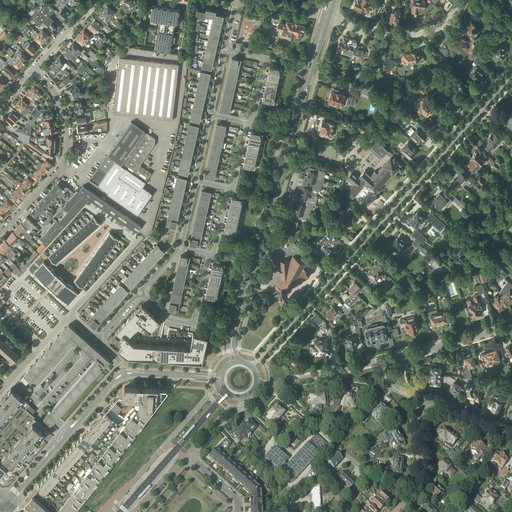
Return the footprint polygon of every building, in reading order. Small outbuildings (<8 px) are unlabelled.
[(125,14),(124,13),(126,12),(126,11),(132,9),(128,0),(123,2),(124,4),(123,4),(123,6),(120,7),(120,8),(117,11),(126,19),(128,16),(125,14)] [(129,0),(128,0),(132,9),(133,12),(136,10),(135,8),(138,7),(140,6),(138,0),(129,0)] [(361,0),(362,1),(360,0),(356,0),(356,1),(354,2),(353,4),(354,6),(358,8),(358,9),(357,11),(361,13),(362,11),(363,11),(368,13),(371,7),(372,7),(374,3),(367,0),(361,0)] [(423,10),(425,2),(418,1),(418,0),(413,0),(414,0),(411,18),(416,18),(417,14),(419,14),(421,13),(422,11),(423,10)] [(37,12),(33,16),(42,24),(47,28),(49,25),(51,27),(52,28),(53,27),(55,29),(56,28),(58,26),(57,24),(56,24),(56,23),(51,18),(49,16),(56,8),(57,6),(56,3),(43,6),(42,6),(41,7),(39,9),(39,8),(38,7),(37,7),(34,10),(37,12)] [(112,18),(116,13),(107,5),(103,10),(112,18)] [(167,7),(153,5),(150,20),(159,21),(155,50),(170,52),(174,24),(177,24),(179,9),(170,8),(170,7),(167,6),(167,7)] [(397,23),(400,11),(400,9),(396,8),(397,7),(393,6),(391,13),(392,13),(389,21),(393,22),(397,23)] [(62,21),(69,13),(63,8),(56,15),(62,21)] [(215,12),(215,10),(205,8),(205,11),(197,9),(195,16),(199,17),(204,18),(205,18),(205,15),(213,17),(213,19),(222,21),(223,16),(223,15),(215,13),(215,12)] [(112,18),(103,10),(99,15),(108,23),(110,20),(113,22),(113,23),(116,26),(118,24),(117,23),(115,20),(112,18)] [(33,16),(31,19),(33,21),(40,26),(42,24),(33,16)] [(27,24),(28,22),(23,17),(20,31),(25,26),(27,24)] [(99,30),(103,26),(95,18),(91,23),(92,23),(99,30)] [(294,23),(286,21),(285,25),(278,23),(277,28),(280,29),(278,34),(292,38),(293,36),(299,38),(301,30),(303,30),(303,29),(304,29),(304,27),(304,26),(298,24),(294,23)] [(475,35),(479,30),(475,27),(475,26),(471,22),(462,31),(461,33),(459,32),(456,35),(465,44),(469,40),(467,39),(470,37),(471,39),(472,38),(474,40),(477,37),(475,35)] [(99,30),(92,23),(91,23),(87,27),(94,33),(92,35),(98,40),(100,42),(101,43),(104,40),(98,35),(98,36),(97,35),(100,31),(99,30)] [(7,37),(14,38),(18,33),(19,27),(10,25),(9,32),(8,32),(7,37)] [(24,34),(29,29),(25,26),(20,31),(24,34)] [(128,31),(133,35),(137,29),(133,26),(128,31)] [(38,34),(45,40),(49,35),(42,29),(38,34)] [(41,44),(45,40),(38,34),(36,31),(32,36),(34,38),(41,44)] [(90,44),(93,41),(91,39),(89,37),(90,37),(83,31),(80,35),(86,41),(90,44)] [(17,44),(23,37),(19,34),(20,33),(19,32),(18,33),(14,38),(12,40),(17,44)] [(85,42),(86,41),(80,35),(76,39),(82,45),(83,44),(84,46),(86,44),(85,42)] [(350,60),(351,60),(352,56),(352,55),(353,50),(354,48),(356,41),(343,37),(342,41),(339,41),(336,51),(350,55),(349,59),(351,60),(350,60)] [(457,50),(447,40),(444,43),(439,48),(447,55),(449,52),(452,55),(457,50)] [(23,47),(32,55),(32,54),(33,54),(34,53),(34,51),(36,49),(27,42),(23,47)] [(76,56),(81,51),(73,43),(68,49),(73,54),(76,56)] [(502,60),(505,57),(503,55),(507,50),(500,44),(492,52),(499,58),(500,58),(502,60)] [(467,52),(460,46),(458,49),(464,55),(467,52)] [(362,50),(363,48),(360,47),(359,49),(354,48),(353,50),(352,55),(352,56),(351,60),(355,61),(358,60),(358,58),(362,59),(364,51),(362,50)] [(23,50),(20,48),(19,50),(14,55),(16,57),(23,63),(23,64),(27,60),(27,59),(28,58),(21,52),(23,50)] [(73,60),(76,57),(76,56),(73,54),(68,49),(63,54),(68,59),(70,57),(73,60)] [(480,54),(473,49),(469,54),(475,59),(480,54)] [(91,50),(88,53),(96,60),(98,57),(91,50)] [(384,68),(385,51),(380,51),(379,61),(376,60),(376,65),(379,65),(379,67),(384,68)] [(385,51),(384,68),(384,69),(389,69),(389,66),(392,66),(393,61),(390,61),(391,52),(385,51)] [(410,52),(412,62),(413,64),(417,63),(417,60),(420,60),(421,60),(424,60),(423,56),(419,57),(418,51),(410,52)] [(413,65),(412,62),(410,52),(411,53),(406,54),(403,54),(404,60),(403,61),(404,65),(402,65),(402,67),(398,67),(398,75),(401,74),(401,75),(404,75),(404,70),(407,70),(406,69),(409,69),(409,66),(413,65)] [(12,64),(18,69),(22,64),(22,65),(23,64),(23,63),(16,57),(15,58),(14,57),(12,58),(10,57),(5,62),(8,64),(10,66),(12,64)] [(62,70),(63,68),(65,67),(63,65),(65,63),(60,58),(55,63),(60,68),(62,70)] [(138,60),(120,58),(113,114),(132,116),(172,120),(178,65),(139,60),(139,59),(138,59),(138,60)] [(55,63),(50,69),(52,71),(50,73),(53,76),(58,70),(62,74),(64,72),(62,70),(60,68),(55,63)] [(82,64),(76,69),(81,74),(87,68),(82,64)] [(268,72),(280,74),(281,69),(269,66),(268,72)] [(478,82),(484,75),(475,67),(471,72),(472,73),(470,75),(478,82)] [(10,78),(15,73),(8,68),(4,73),(10,78)] [(357,71),(355,81),(361,83),(364,72),(357,71)] [(279,80),(280,74),(268,72),(267,78),(279,80)] [(278,86),(279,80),(267,78),(266,83),(278,86)] [(463,97),(470,89),(460,80),(458,82),(460,84),(457,88),(461,92),(460,94),(463,97)] [(276,92),(278,86),(266,83),(264,89),(276,92)] [(78,87),(77,84),(66,90),(69,95),(76,91),(79,90),(82,88),(81,86),(78,87)] [(356,97),(358,97),(360,92),(363,93),(364,88),(355,85),(352,95),(356,97)] [(415,87),(423,95),(426,92),(417,85),(415,87)] [(39,99),(43,94),(34,86),(30,91),(36,96),(39,99)] [(275,97),(276,92),(264,89),(263,95),(275,97)] [(334,106),(335,103),(342,105),(342,104),(348,106),(349,104),(351,98),(352,97),(345,95),(337,93),(338,90),(334,89),(333,92),(331,91),(329,101),(330,102),(329,104),(334,106)] [(69,95),(71,100),(82,95),(79,90),(76,91),(69,95)] [(32,101),(36,96),(30,91),(26,95),(32,101)] [(453,97),(452,98),(448,94),(447,95),(443,91),(439,96),(442,99),(446,103),(444,105),(451,111),(453,109),(456,107),(457,107),(459,105),(458,104),(459,103),(456,101),(456,100),(453,97)] [(274,104),(274,103),(275,97),(263,95),(262,101),(274,104)] [(429,113),(432,109),(425,103),(427,100),(424,96),(419,102),(420,104),(416,109),(420,113),(421,111),(426,116),(426,115),(427,116),(430,114),(429,113)] [(19,103),(28,112),(31,114),(32,112),(29,110),(30,109),(27,106),(28,105),(28,104),(22,99),(19,103)] [(75,108),(83,105),(81,100),(75,101),(76,104),(74,104),(75,108)] [(15,108),(21,113),(24,116),(27,113),(28,112),(19,103),(15,108)] [(87,110),(85,105),(83,105),(75,108),(76,111),(78,111),(78,113),(85,111),(87,110)] [(511,110),(503,120),(504,120),(511,126),(511,110)] [(8,116),(15,123),(18,120),(17,119),(18,117),(12,111),(10,114),(9,113),(8,115),(8,116)] [(409,121),(412,117),(407,113),(403,117),(409,121)] [(13,126),(15,123),(8,116),(7,117),(6,117),(5,118),(5,119),(3,121),(10,127),(12,125),(13,126)] [(86,119),(86,116),(77,117),(78,124),(86,122),(87,124),(90,123),(89,119),(86,119)] [(43,128),(46,127),(54,125),(53,119),(44,121),(45,122),(42,122),(42,123),(42,124),(43,128)] [(327,123),(328,120),(324,119),(323,121),(322,121),(320,128),(321,128),(319,134),(321,134),(320,135),(321,136),(323,136),(324,135),(330,137),(333,126),(334,126),(334,125),(333,124),(333,123),(329,122),(329,123),(327,123)] [(93,175),(90,180),(107,192),(119,176),(139,191),(143,186),(151,174),(140,166),(155,145),(155,139),(147,133),(147,134),(144,132),(145,131),(131,122),(93,175)] [(414,131),(412,128),(407,133),(418,143),(421,139),(422,140),(426,136),(425,135),(423,133),(426,130),(418,122),(414,126),(417,128),(414,131)] [(46,127),(47,133),(56,131),(54,125),(46,127)] [(360,126),(358,132),(366,134),(368,129),(360,126)] [(23,127),(21,133),(30,135),(31,130),(29,130),(25,128),(23,127)] [(249,137),(261,140),(262,134),(250,131),(249,137)] [(28,145),(28,144),(29,140),(29,137),(30,135),(21,133),(18,132),(17,134),(19,135),(17,138),(28,145)] [(498,135),(497,136),(493,132),(491,135),(491,134),(488,137),(489,138),(489,139),(498,147),(501,143),(503,140),(501,138),(502,138),(498,135)] [(29,140),(28,144),(43,154),(52,159),(55,151),(54,151),(55,145),(47,144),(43,144),(43,140),(45,140),(45,136),(43,136),(43,138),(38,138),(38,137),(29,137),(29,140)] [(260,146),(261,140),(249,137),(248,143),(260,146)] [(392,154),(374,138),(367,146),(371,149),(370,150),(380,159),(385,153),(389,157),(392,154)] [(498,147),(489,139),(484,144),(485,144),(484,145),(483,147),(489,152),(490,150),(491,150),(494,147),(496,149),(498,147)] [(401,150),(410,158),(413,154),(412,153),(416,150),(414,148),(413,147),(407,142),(401,150)] [(259,151),(260,146),(248,143),(247,149),(259,151)] [(257,157),(259,151),(247,149),(245,154),(257,157)] [(485,159),(477,152),(476,153),(475,152),(473,154),(474,155),(471,158),(472,159),(473,160),(479,165),(481,162),(484,165),(487,161),(485,159)] [(256,163),(257,157),(245,154),(244,160),(256,163)] [(352,171),(345,179),(353,185),(349,190),(355,196),(365,185),(372,191),(375,194),(377,191),(378,192),(382,188),(380,187),(392,173),(393,174),(397,169),(398,171),(403,165),(397,160),(394,157),(392,156),(377,173),(375,171),(371,175),(365,170),(359,177),(352,171)] [(42,163),(48,169),(51,166),(52,165),(46,159),(42,163)] [(481,167),(479,165),(473,160),(472,159),(468,163),(468,164),(471,167),(470,168),(469,170),(472,173),(473,171),(474,171),(477,168),(479,170),(481,167)] [(255,169),(256,163),(244,160),(243,166),(255,169)] [(48,169),(42,163),(40,161),(36,166),(38,168),(44,173),(45,172),(46,172),(48,169)] [(40,177),(44,173),(38,168),(34,172),(40,177)] [(309,171),(308,176),(322,180),(323,180),(326,172),(315,169),(314,173),(309,171)] [(463,186),(464,185),(468,180),(459,171),(453,177),(454,177),(453,178),(463,186)] [(40,177),(34,172),(32,174),(30,172),(29,174),(31,176),(37,181),(40,177)] [(24,181),(30,186),(34,181),(28,176),(24,181)] [(119,176),(107,192),(107,194),(137,215),(139,211),(140,211),(141,209),(138,208),(139,206),(142,208),(152,193),(143,186),(139,191),(119,176)] [(309,185),(309,186),(321,189),(322,186),(323,186),(324,181),(323,180),(322,180),(308,176),(307,181),(311,183),(310,186),(309,185)] [(463,186),(453,178),(454,178),(452,180),(452,179),(449,183),(450,184),(449,184),(453,187),(451,189),(454,192),(455,190),(456,190),(458,187),(461,189),(463,187),(463,186)] [(19,181),(18,183),(20,185),(26,190),(28,188),(30,186),(24,181),(22,183),(19,181)] [(56,184),(62,189),(63,188),(66,190),(68,189),(63,184),(60,181),(56,184)] [(473,185),(482,193),(484,190),(476,182),(473,185)] [(60,191),(62,189),(56,184),(54,187),(56,189),(55,190),(57,191),(64,197),(65,195),(63,194),(60,191)] [(16,185),(14,187),(16,189),(22,194),(26,190),(20,185),(18,187),(16,185)] [(78,192),(89,200),(140,235),(144,229),(83,186),(78,192)] [(321,189),(309,186),(308,189),(303,187),(302,192),(317,197),(316,196),(317,193),(318,193),(319,189),(321,189)] [(57,191),(55,190),(56,189),(54,187),(51,191),(56,196),(60,199),(62,198),(64,197),(57,191)] [(15,191),(12,189),(10,191),(12,193),(13,193),(18,198),(22,194),(22,195),(22,194),(16,189),(15,191)] [(55,197),(56,196),(51,191),(48,193),(50,195),(49,196),(51,197),(52,197),(58,203),(59,201),(55,197)] [(13,193),(12,193),(11,195),(8,192),(6,195),(14,203),(18,198),(13,193)] [(82,195),(77,192),(63,207),(68,212),(58,222),(64,227),(89,200),(82,195)] [(316,202),(317,197),(302,192),(300,197),(305,199),(304,202),(303,202),(313,205),(314,201),(316,202)] [(51,197),(49,196),(50,195),(48,193),(45,197),(51,202),(52,200),(55,203),(56,204),(58,203),(52,197),(51,197)] [(447,208),(451,203),(450,204),(453,201),(445,195),(443,197),(439,194),(432,201),(437,205),(436,206),(439,208),(440,208),(443,204),(447,208)] [(9,208),(13,204),(7,199),(4,196),(2,199),(5,201),(3,203),(9,208)] [(49,203),(51,202),(45,197),(43,200),(44,201),(44,202),(46,204),(46,203),(51,208),(52,206),(49,203)] [(230,203),(242,205),(243,199),(231,197),(230,203)] [(455,197),(453,200),(464,210),(466,207),(455,197)] [(49,209),(51,208),(46,203),(46,204),(44,202),(44,201),(43,200),(39,203),(45,208),(46,206),(49,209)] [(312,210),(313,205),(303,202),(302,205),(297,204),(296,209),(310,212),(311,209),(312,210)] [(0,206),(0,207),(6,213),(6,212),(9,208),(3,203),(0,206)] [(48,211),(45,208),(39,203),(37,206),(39,207),(38,208),(40,210),(45,214),(46,215),(47,213),(48,211)] [(241,211),(242,205),(230,203),(229,208),(241,211)] [(40,210),(38,208),(39,207),(37,206),(34,209),(39,214),(41,213),(45,216),(46,215),(45,214),(40,210)] [(355,215),(358,212),(351,206),(349,209),(350,209),(346,214),(343,212),(341,215),(343,217),(339,222),(343,225),(345,223),(350,227),(353,223),(348,218),(353,212),(355,215)] [(240,217),(241,211),(229,208),(228,214),(240,217)] [(34,216),(39,220),(40,221),(42,218),(39,214),(34,209),(30,213),(34,216)] [(294,214),(296,214),(294,220),(293,220),(291,226),(296,228),(299,219),(305,220),(306,217),(308,218),(310,212),(296,209),(294,214)] [(420,223),(427,216),(419,209),(408,221),(406,224),(409,226),(412,224),(416,228),(420,223)] [(238,223),(240,217),(228,214),(226,220),(238,223)] [(93,216),(89,220),(95,227),(99,224),(93,216)] [(31,230),(35,226),(33,224),(26,217),(22,222),(30,228),(30,229),(29,229),(31,230)] [(89,220),(85,224),(91,231),(95,227),(89,220)] [(237,228),(238,223),(226,220),(225,226),(237,228)] [(64,227),(58,222),(57,221),(39,239),(47,246),(64,227)] [(31,239),(32,237),(29,234),(31,231),(28,229),(27,229),(21,223),(18,227),(31,239)] [(85,224),(81,227),(87,234),(91,231),(85,224)] [(320,251),(322,249),(327,253),(338,240),(334,236),(338,231),(330,224),(325,229),(328,232),(315,247),(320,251)] [(236,234),(237,228),(225,226),(224,232),(236,234)] [(31,239),(18,227),(14,231),(21,237),(23,235),(27,239),(29,241),(33,244),(34,242),(31,239)] [(81,227),(77,231),(83,238),(87,234),(81,227)] [(77,231),(73,234),(79,241),(83,238),(77,231)] [(418,232),(417,232),(416,231),(412,235),(422,244),(424,241),(420,239),(422,236),(420,235),(420,234),(418,233),(418,232)] [(24,243),(13,232),(10,236),(19,245),(21,246),(24,243)] [(110,233),(106,237),(114,243),(117,239),(110,233)] [(73,234),(69,238),(75,245),(79,241),(73,234)] [(411,245),(400,235),(388,249),(389,250),(390,252),(391,251),(392,253),(395,249),(398,252),(399,253),(400,255),(402,256),(407,250),(407,251),(408,251),(409,251),(409,250),(410,250),(410,249),(410,248),(409,248),(411,245)] [(18,246),(19,245),(10,236),(6,240),(13,246),(14,247),(18,246)] [(301,249),(300,249),(292,242),(286,236),(281,242),(281,243),(278,250),(281,251),(280,260),(279,260),(280,271),(279,271),(279,272),(277,272),(277,273),(277,277),(278,279),(279,280),(275,287),(275,290),(276,290),(278,291),(278,292),(282,295),(283,294),(285,295),(286,295),(289,294),(288,294),(292,287),(294,288),(295,287),(299,286),(299,285),(300,284),(299,283),(299,282),(309,276),(305,269),(306,268),(307,269),(308,267),(307,267),(308,264),(305,263),(306,263),(301,260),(302,259),(297,257),(297,258),(295,257),(296,256),(296,255),(297,255),(301,249)] [(106,237),(103,242),(111,247),(114,243),(106,237)] [(69,238),(65,241),(71,249),(75,245),(69,238)] [(412,243),(416,248),(416,247),(420,251),(421,250),(425,254),(427,251),(423,248),(419,244),(420,243),(415,239),(412,243)] [(292,242),(300,249),(302,247),(300,246),(301,245),(294,240),(292,242)] [(12,247),(5,241),(2,244),(11,253),(13,255),(14,256),(16,254),(10,249),(12,247)] [(65,241),(61,245),(67,252),(71,249),(65,241)] [(103,242),(100,246),(108,252),(111,247),(103,242)] [(2,244),(0,246),(0,250),(5,254),(10,259),(13,255),(11,253),(2,244)] [(61,245),(57,248),(63,256),(67,252),(61,245)] [(153,249),(160,255),(163,251),(157,245),(153,249)] [(100,246),(97,250),(105,256),(108,252),(100,246)] [(57,248),(53,252),(59,259),(63,256),(57,248)] [(149,253),(156,259),(160,255),(153,249),(149,253)] [(97,250),(94,255),(102,260),(105,256),(97,250)] [(31,255),(35,259),(39,254),(35,251),(31,255)] [(53,252),(49,256),(55,263),(59,259),(53,252)] [(152,263),(156,259),(149,253),(146,257),(152,263)] [(94,255),(91,259),(98,265),(102,260),(94,255)] [(142,261),(149,267),(152,263),(146,257),(142,261)] [(91,259),(88,263),(95,269),(98,265),(91,259)] [(387,260),(384,263),(379,259),(376,263),(376,262),(375,262),(374,263),(374,264),(374,265),(373,266),(377,271),(379,272),(382,268),(386,271),(392,264),(387,260)] [(138,265),(145,271),(149,267),(142,261),(138,265)] [(43,262),(33,273),(68,304),(78,293),(43,262)] [(211,268),(223,271),(224,265),(212,262),(211,268)] [(88,263),(84,268),(92,273),(95,269),(88,263)] [(11,271),(12,272),(16,275),(19,272),(22,274),(23,272),(22,271),(18,267),(16,265),(11,271)] [(142,275),(145,271),(138,265),(135,269),(142,275)] [(369,277),(370,277),(370,278),(367,282),(372,286),(376,281),(374,280),(377,277),(380,274),(377,272),(377,271),(373,266),(367,273),(369,275),(368,275),(368,277),(369,277)] [(496,270),(504,278),(507,275),(500,267),(496,270)] [(84,268),(81,272),(89,278),(92,273),(84,268)] [(222,276),(223,271),(211,268),(210,274),(222,276)] [(131,273),(138,279),(142,275),(135,269),(131,273)] [(81,272),(78,276),(86,282),(89,278),(81,272)] [(127,277),(134,284),(138,279),(131,273),(127,277)] [(479,275),(482,283),(488,280),(486,273),(479,275)] [(221,282),(222,276),(210,274),(208,279),(221,282)] [(78,276),(75,281),(83,287),(86,282),(78,276)] [(130,288),(134,284),(127,277),(124,281),(130,288)] [(219,288),(221,282),(208,279),(207,285),(219,288)] [(349,286),(348,287),(349,288),(355,294),(356,295),(359,292),(358,291),(362,288),(354,281),(351,283),(352,284),(351,285),(350,285),(349,286)] [(117,289),(123,295),(127,291),(120,285),(117,289)] [(218,294),(219,288),(207,285),(206,291),(218,294)] [(359,297),(356,295),(355,294),(349,288),(348,287),(347,289),(346,289),(345,291),(344,293),(349,298),(348,299),(347,299),(344,302),(350,307),(354,302),(358,298),(359,297)] [(120,299),(123,295),(117,289),(113,293),(120,299)] [(505,293),(503,292),(503,291),(502,291),(502,290),(501,290),(500,291),(499,291),(502,295),(503,296),(508,303),(510,302),(511,303),(511,301),(511,292),(510,291),(508,293),(507,292),(506,292),(505,293)] [(217,300),(218,294),(206,291),(205,297),(217,300)] [(109,297),(116,303),(120,299),(113,293),(109,297)] [(482,308),(477,295),(473,296),(475,300),(472,301),(471,299),(466,300),(470,310),(468,311),(467,313),(468,315),(469,315),(471,315),(472,316),(480,314),(478,309),(482,308)] [(508,303),(503,296),(502,295),(499,297),(498,296),(496,298),(497,300),(494,302),(499,310),(500,309),(500,310),(503,308),(502,307),(508,303)] [(113,307),(116,303),(109,297),(106,301),(113,307)] [(367,305),(374,310),(378,305),(372,300),(367,305)] [(387,315),(392,314),(390,303),(389,303),(389,300),(384,301),(387,315)] [(109,311),(113,307),(106,301),(102,305),(109,311)] [(98,309),(105,315),(109,311),(102,305),(98,309)] [(125,323),(134,331),(141,324),(150,332),(159,321),(141,305),(125,323)] [(340,310),(336,306),(334,308),(333,307),(330,310),(336,315),(339,318),(342,314),(339,311),(340,310)] [(348,314),(350,312),(348,310),(344,306),(342,309),(346,313),(348,314)] [(101,319),(105,315),(98,309),(95,313),(101,319)] [(339,318),(336,315),(330,310),(326,315),(332,320),(333,318),(336,321),(339,318)] [(441,313),(437,314),(440,323),(447,321),(444,310),(441,311),(441,313)] [(440,323),(437,314),(437,312),(429,314),(431,318),(429,318),(430,321),(429,322),(430,326),(440,323)] [(91,317),(98,324),(101,319),(95,313),(91,317)] [(418,331),(414,316),(401,320),(400,319),(401,325),(402,325),(402,324),(405,323),(406,329),(407,333),(413,332),(414,333),(416,332),(417,331),(418,331)] [(94,328),(98,324),(91,317),(87,321),(94,328)] [(127,339),(134,331),(125,323),(108,341),(127,357),(133,344),(127,339)] [(326,331),(329,327),(325,323),(320,329),(323,332),(325,330),(326,331)] [(110,361),(68,324),(23,375),(40,390),(80,345),(95,358),(94,361),(51,409),(49,407),(47,410),(49,411),(44,417),(50,423),(101,368),(104,364),(105,365),(110,361)] [(369,343),(372,342),(373,342),(375,341),(374,340),(376,339),(376,340),(378,339),(379,338),(380,340),(381,340),(382,340),(386,339),(387,339),(384,326),(383,326),(383,325),(382,325),(377,326),(377,324),(370,325),(370,326),(371,328),(366,329),(365,329),(365,330),(365,331),(367,343),(369,343)] [(347,343),(345,344),(346,348),(348,347),(348,348),(350,348),(352,348),(352,347),(357,346),(356,341),(362,340),(359,326),(354,327),(357,335),(357,336),(355,337),(355,336),(346,339),(347,343)] [(201,361),(206,342),(207,337),(193,333),(191,344),(189,344),(188,346),(190,347),(188,358),(201,361)] [(329,354),(326,339),(315,341),(316,346),(310,347),(311,352),(315,352),(315,355),(326,353),(326,354),(329,354)] [(133,344),(127,357),(160,359),(160,345),(150,345),(150,343),(147,343),(147,345),(133,344)] [(160,345),(160,359),(184,360),(185,347),(174,346),(174,344),(171,344),(171,346),(160,345)] [(8,346),(1,353),(5,356),(11,349),(8,346)] [(9,360),(15,353),(11,349),(5,356),(9,360)] [(496,350),(490,351),(492,357),(491,357),(492,362),(493,364),(500,362),(499,360),(497,354),(499,353),(498,349),(496,350)] [(486,352),(486,353),(481,354),(485,364),(492,362),(491,357),(492,357),(490,351),(489,351),(488,351),(487,351),(486,352)] [(15,353),(9,360),(10,361),(8,364),(10,366),(19,356),(15,353)] [(469,368),(471,367),(475,366),(472,357),(471,356),(469,357),(468,358),(466,359),(466,361),(465,361),(466,366),(464,366),(465,370),(462,371),(463,377),(466,378),(469,377),(471,376),(469,370),(469,368)] [(440,376),(441,367),(434,367),(434,368),(431,368),(430,375),(440,376)] [(448,376),(440,376),(430,375),(429,384),(440,385),(440,381),(447,382),(448,376)] [(448,376),(447,382),(447,383),(452,385),(448,392),(455,396),(461,386),(455,383),(456,380),(451,377),(448,376)] [(477,402),(480,395),(475,393),(477,388),(475,387),(478,380),(470,378),(467,384),(473,386),(471,391),(468,397),(470,399),(471,401),(473,402),(474,401),(475,401),(476,401),(477,402)] [(490,392),(495,394),(499,387),(494,385),(490,392)] [(23,504),(32,511),(74,511),(89,493),(128,445),(169,389),(125,387),(124,387),(120,392),(122,392),(110,406),(112,408),(107,413),(105,411),(23,504)] [(0,455),(16,470),(49,432),(34,418),(35,416),(25,408),(29,404),(11,388),(0,399),(0,455)] [(356,407),(356,406),(355,405),(356,395),(346,394),(346,403),(344,405),(344,406),(345,408),(347,408),(348,407),(352,407),(353,408),(355,408),(356,407)] [(319,409),(317,396),(310,397),(308,397),(308,402),(311,402),(311,406),(315,406),(315,409),(316,415),(319,414),(319,409)] [(324,396),(317,396),(319,409),(319,414),(319,416),(322,416),(321,410),(321,405),(328,405),(327,400),(326,396),(324,396)] [(494,412),(495,411),(498,412),(503,404),(500,402),(501,399),(497,397),(494,396),(492,399),(492,398),(488,406),(491,408),(491,409),(492,409),(491,411),(494,412)] [(331,415),(334,412),(338,408),(337,407),(339,406),(340,401),(334,402),(334,406),(331,406),(331,407),(328,408),(329,415),(331,415)] [(385,408),(380,404),(375,410),(376,410),(373,413),(374,413),(372,415),(375,418),(377,416),(380,419),(383,417),(385,419),(388,415),(386,413),(388,411),(388,409),(387,408),(385,408)] [(281,422),(282,423),(285,419),(282,416),(286,412),(282,408),(280,410),(276,406),(276,407),(275,407),(273,408),(274,409),(271,412),(279,419),(279,420),(281,422)] [(338,408),(334,412),(331,415),(335,418),(338,414),(338,413),(341,410),(338,408)] [(363,421),(370,414),(367,411),(361,419),(363,421)] [(282,423),(281,422),(279,420),(279,419),(271,412),(271,413),(269,413),(268,414),(268,415),(268,416),(266,418),(273,425),(272,427),(274,429),(273,430),(280,436),(283,433),(277,428),(282,423)] [(244,426),(250,434),(256,429),(249,421),(244,426)] [(267,430),(260,425),(257,428),(264,434),(267,430)] [(239,430),(245,438),(250,434),(244,426),(239,430)] [(451,435),(450,434),(443,429),(442,430),(441,428),(437,433),(439,435),(438,436),(446,442),(451,435)] [(240,442),(245,438),(239,430),(233,434),(240,442)] [(400,436),(397,430),(395,430),(390,433),(391,433),(389,434),(387,435),(388,437),(387,438),(386,439),(386,440),(387,441),(387,442),(388,442),(389,442),(400,436)] [(276,446),(266,458),(294,482),(328,443),(317,433),(288,465),(286,463),(290,458),(286,455),(276,446)] [(451,435),(446,442),(444,444),(451,448),(458,438),(451,433),(450,434),(451,435)] [(405,445),(404,444),(403,442),(400,436),(389,442),(391,445),(394,443),(396,446),(397,448),(401,446),(401,447),(402,447),(403,447),(404,447),(405,446),(405,445)] [(478,444),(477,443),(475,446),(474,445),(471,448),(472,449),(471,451),(475,454),(474,455),(474,456),(473,458),(474,459),(475,460),(477,461),(480,457),(481,456),(484,452),(484,451),(484,450),(485,449),(481,446),(480,445),(479,444),(478,444)] [(214,463),(222,455),(220,453),(222,450),(218,446),(216,449),(216,450),(210,457),(213,459),(212,461),(214,463)] [(453,452),(448,457),(454,462),(460,455),(456,452),(455,454),(453,452)] [(494,467),(495,466),(503,455),(501,454),(500,454),(500,453),(499,454),(497,452),(491,461),(489,463),(494,467)] [(338,455),(336,453),(331,458),(331,457),(329,460),(327,463),(323,468),(329,473),(333,469),(334,469),(336,467),(339,464),(338,464),(343,460),(340,458),(342,456),(339,454),(338,455)] [(222,455),(214,463),(217,465),(218,464),(220,467),(227,459),(222,455)] [(495,466),(500,471),(502,469),(508,460),(506,459),(506,458),(506,457),(503,455),(495,466)] [(227,459),(220,467),(223,469),(222,470),(225,472),(232,464),(227,459)] [(393,467),(402,468),(402,467),(403,467),(403,465),(402,464),(403,461),(401,461),(401,460),(395,459),(395,460),(391,460),(391,462),(391,466),(393,467)] [(451,466),(444,460),(441,464),(440,463),(439,463),(438,464),(438,465),(439,465),(438,466),(445,473),(446,473),(447,474),(446,475),(451,479),(456,473),(452,469),(450,468),(451,466)] [(232,464),(225,472),(228,475),(228,474),(231,476),(237,468),(232,464)] [(380,465),(378,465),(373,464),(371,466),(372,466),(370,470),(373,472),(375,473),(380,465)] [(401,475),(402,471),(402,469),(402,468),(393,467),(391,466),(389,466),(388,473),(394,474),(394,475),(399,476),(399,475),(401,475)] [(237,468),(231,476),(233,478),(232,479),(235,481),(243,473),(237,468)] [(509,474),(510,473),(504,469),(499,475),(505,479),(509,474)] [(351,488),(356,482),(345,472),(340,478),(351,488)] [(241,485),(248,478),(243,473),(235,481),(238,484),(239,483),(241,485)] [(248,478),(241,485),(244,487),(243,488),(245,490),(253,482),(248,478)] [(504,490),(509,484),(505,481),(500,487),(504,490)] [(252,494),(261,490),(253,482),(245,490),(249,493),(249,492),(252,494)] [(311,502),(312,506),(310,506),(309,511),(320,511),(319,485),(313,485),(313,488),(309,488),(309,496),(311,495),(311,500),(310,500),(310,502),(311,502)] [(462,493),(454,485),(450,489),(459,496),(462,493)] [(440,489),(437,487),(431,494),(433,496),(431,498),(435,501),(437,499),(439,501),(442,498),(445,501),(446,499),(443,496),(446,494),(443,491),(444,490),(441,488),(440,489)] [(251,505),(262,504),(261,490),(252,494),(252,497),(250,497),(251,505)] [(485,496),(493,503),(496,500),(498,498),(496,496),(496,495),(493,493),(490,491),(485,496)] [(382,494),(381,492),(378,494),(376,497),(384,505),(386,503),(387,504),(390,501),(390,500),(393,497),(389,494),(386,497),(382,493),(382,494)] [(486,507),(488,509),(490,506),(493,503),(485,496),(482,500),(477,495),(472,500),(478,505),(480,502),(483,504),(486,507)] [(383,507),(384,505),(376,497),(373,499),(373,500),(371,502),(373,504),(372,504),(380,511),(383,507)] [(463,510),(466,506),(460,500),(456,503),(463,510)]
